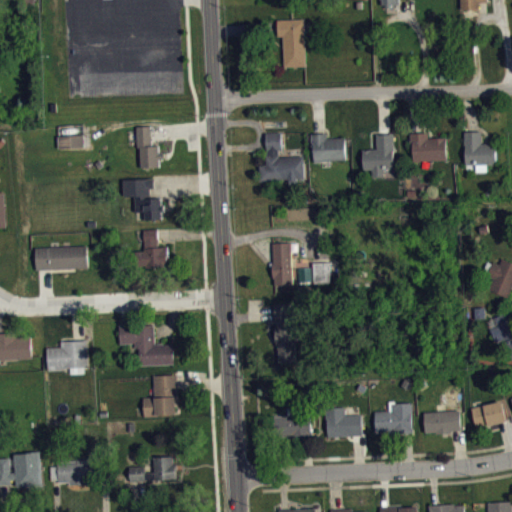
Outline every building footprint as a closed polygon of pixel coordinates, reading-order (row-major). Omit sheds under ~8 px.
[(401,10),(400,0),(383,0),(383,11),(401,10)] [(460,0),(461,8),(479,8),(479,2),(488,1),(487,0),(460,0)] [(277,19),(304,18),(306,64),(284,66),(283,36),(278,36),(277,19)] [(137,125),(138,146),(140,147),(141,166),(161,165),(160,158),(163,158),(162,152),(159,152),(158,144),(153,144),(152,143),(150,124),(137,125)] [(465,131),(465,144),(466,146),(466,164),(476,164),(477,171),(487,171),(488,163),(497,164),(497,142),(482,142),(481,130),(465,131)] [(265,132),(282,131),(282,148),(279,148),(279,154),(280,156),(304,155),(305,177),(297,177),(298,182),(290,182),(290,177),(261,180),(260,164),(267,164),(267,155),(268,155),(268,147),(266,147),(265,132)] [(410,132),(411,147),(413,147),(414,160),(447,158),(446,136),(428,137),(428,131),(410,132)] [(311,133),(312,148),(314,148),(314,161),(323,161),(325,159),(346,159),(345,136),(328,137),(327,132),(311,133)] [(362,148),(363,169),(373,168),(373,176),(385,175),(384,168),(395,167),(393,132),(376,133),(377,148),(362,148)] [(124,179),(125,195),(135,195),(136,211),(145,210),(145,218),(162,218),(162,211),(165,211),(164,204),(162,204),(161,197),(150,197),(150,187),(154,187),(153,177),(124,179)] [(0,226),(8,226),(5,191),(0,191),(0,226)] [(144,228),(158,227),(159,246),(169,245),(170,256),(168,256),(168,261),(166,261),(165,266),(136,268),(135,251),(145,249),(144,228)] [(273,261),(270,261),(270,266),(273,266),(273,277),(275,277),(275,284),(293,283),(292,269),(296,269),(296,265),(295,265),(294,249),(291,249),(291,241),(287,241),(287,239),(278,240),(278,242),(272,242),(271,247),(273,247),(273,261)] [(36,246),(37,268),(88,266),(88,244),(36,246)] [(489,288),(493,277),(487,275),(487,273),(483,271),(488,261),(492,262),(493,260),(500,263),(503,258),(511,262),(511,286),(508,296),(489,288)] [(313,262),(314,281),(331,281),(330,261),(313,262)] [(298,281),(312,280),(311,266),(298,267),(298,281)] [(490,328),(499,325),(495,317),(511,309),(511,354),(505,338),(496,342),(490,328)] [(119,324),(120,343),(135,342),(135,348),(139,348),(140,364),(174,363),(173,343),(164,344),(163,342),(155,343),(153,323),(119,324)] [(275,326),(276,343),(278,343),(279,361),(297,360),(295,325),(275,326)] [(0,357),(32,356),(31,336),(17,336),(17,332),(0,332),(0,357)] [(47,347),(48,369),(70,367),(71,373),(84,373),(84,366),(88,366),(86,340),(61,340),(61,346),(47,347)] [(153,374),(177,373),(179,403),(176,403),(176,412),(157,414),(143,416),(143,396),(154,395),(153,374)] [(472,406),(503,400),(508,421),(477,427),(472,406)] [(375,410),(375,430),(392,429),(392,432),(412,432),(411,401),(391,402),(391,410),(375,410)] [(328,435),(363,434),(362,412),(346,413),(344,405),(326,406),(328,435)] [(274,415),(276,435),(291,435),(291,437),(312,436),(311,413),(296,413),(296,407),(287,407),(288,414),(274,415)] [(424,411),(460,408),(461,428),(453,429),(452,431),(437,432),(437,430),(426,431),(424,411)] [(0,466),(0,483),(11,483),(10,479),(16,479),(16,485),(26,485),(26,486),(42,485),(40,450),(25,451),(26,465),(15,465),(16,471),(10,471),(9,466),(0,466)] [(129,465),(130,479),(176,477),(175,462),(173,460),(173,455),(154,457),(155,471),(146,471),(145,465),(129,465)] [(57,460),(58,465),(51,465),(50,479),(58,479),(59,481),(68,481),(68,484),(98,482),(96,458),(57,460)] [(131,473),(132,487),(147,487),(147,472),(131,473)] [(487,502),(487,511),(511,511),(511,500),(487,502)] [(429,504),(429,509),(430,509),(430,511),(464,511),(464,504),(454,505),(454,503),(429,504)]
